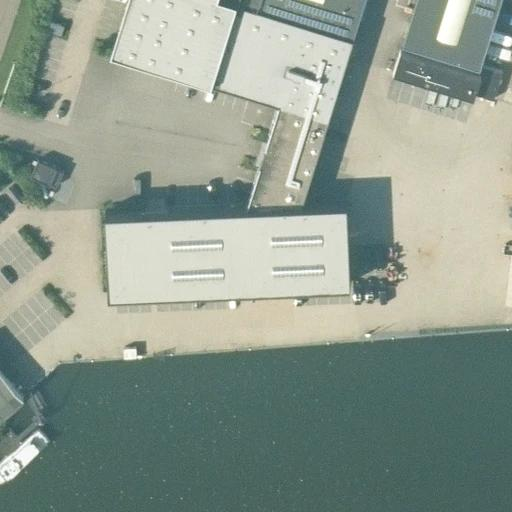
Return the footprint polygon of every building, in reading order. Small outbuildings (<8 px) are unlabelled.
[(247,203),(105,210),(109,292),(351,282),(348,199),(302,201),(354,36),(353,35),(364,0),(129,0),(115,47),(112,46),(111,49),(279,101),(247,203)] [(415,0),(403,40),(479,64),(499,0),(415,0)] [(51,21),(48,30),(61,34),(64,25),(51,21)] [(475,93),(493,98),(502,70),(483,64),(480,73),(400,48),(393,72),(474,97),(475,93)] [(47,180),(57,185),(64,170),(57,167),(58,166),(38,158),(31,174),(47,181),(47,180)] [(0,414),(24,394),(0,365),(0,414)]
